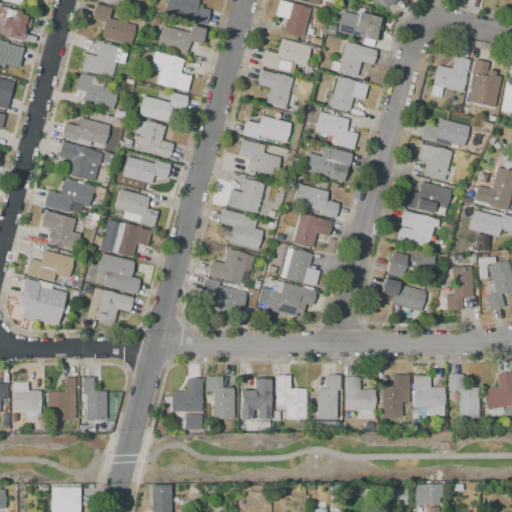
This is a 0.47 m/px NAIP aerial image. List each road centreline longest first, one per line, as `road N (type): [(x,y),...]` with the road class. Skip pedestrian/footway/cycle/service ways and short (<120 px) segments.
road 1 (residential): [(245,0),(114,511)]
road 2 (residential): [(336,343),(416,30),(427,18),(444,18),(511,35)]
road 3 (residential): [(157,345),(511,338)]
road 4 (residential): [(157,345),(0,346)]
